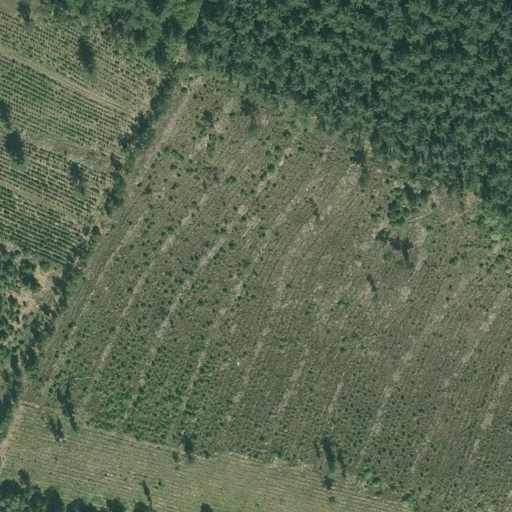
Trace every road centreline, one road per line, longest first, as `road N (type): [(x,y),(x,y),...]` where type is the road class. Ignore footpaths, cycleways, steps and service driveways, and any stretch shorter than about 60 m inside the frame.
road 1 (track): [(0,417),(197,0)]
road 2 (track): [(511,223),(173,51)]
